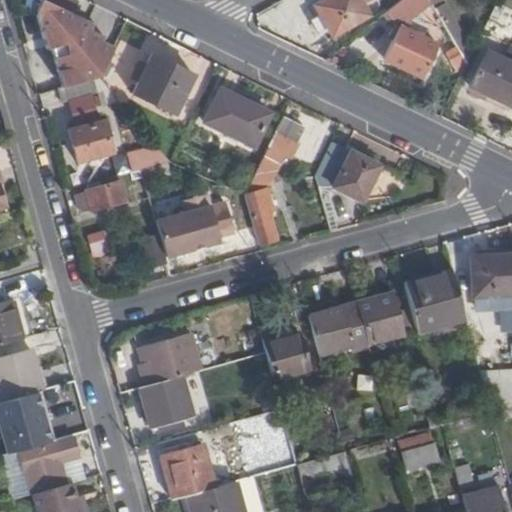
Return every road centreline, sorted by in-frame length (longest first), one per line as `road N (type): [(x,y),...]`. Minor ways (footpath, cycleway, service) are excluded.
road 1 (residential): [(80,320),(511,200)]
road 2 (tertiary): [(511,183),(207,29)]
road 3 (residential): [(80,320),(0,34)]
road 4 (residential): [(80,320),(132,511)]
